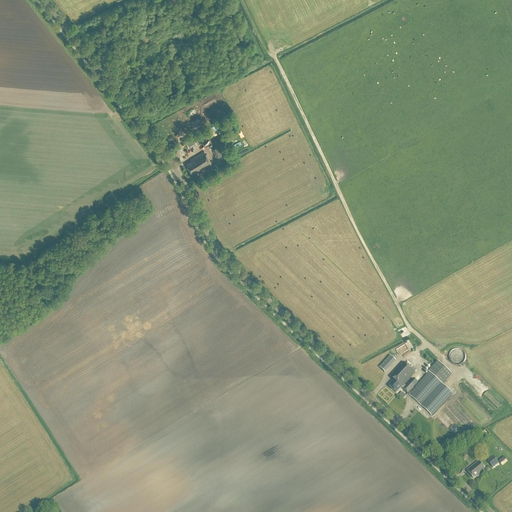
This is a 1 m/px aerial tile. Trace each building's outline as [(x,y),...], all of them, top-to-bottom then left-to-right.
[(207,130),(211,136),(217,133),(213,126),(207,130)] [(186,141),(189,148),(197,144),(193,137),(186,141)] [(212,149),(217,158),(223,155),(219,146),(212,149)] [(211,163),(204,151),(192,158),(191,161),(186,164),(191,172),(193,171),(194,173),(211,163)] [(404,340),(407,337),(402,330),(399,332),(404,340)] [(398,356),(407,351),(404,347),(395,352),(398,356)] [(385,373),(396,362),(390,356),(379,368),(385,373)] [(428,372),(442,385),(451,375),(437,362),(428,372)] [(414,373),(402,363),(389,377),(393,381),(388,386),(395,393),(400,387),(400,388),(414,373)] [(402,389),(427,412),(431,417),(452,394),(429,373),(410,393),(408,392),(417,382),(412,378),(402,389)] [(493,457),(487,462),(493,469),(498,464),(493,457)] [(485,470),(478,461),(466,471),(473,479),(476,476),(477,477),(485,470)]
